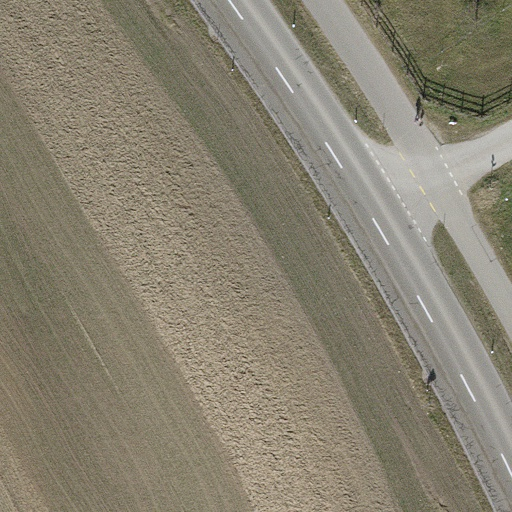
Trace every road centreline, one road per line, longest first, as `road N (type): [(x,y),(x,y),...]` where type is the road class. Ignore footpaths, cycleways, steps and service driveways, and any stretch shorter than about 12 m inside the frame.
road 1 (tertiary): [(511,474),(377,221),(221,0)]
road 2 (track): [(377,221),(511,140)]
